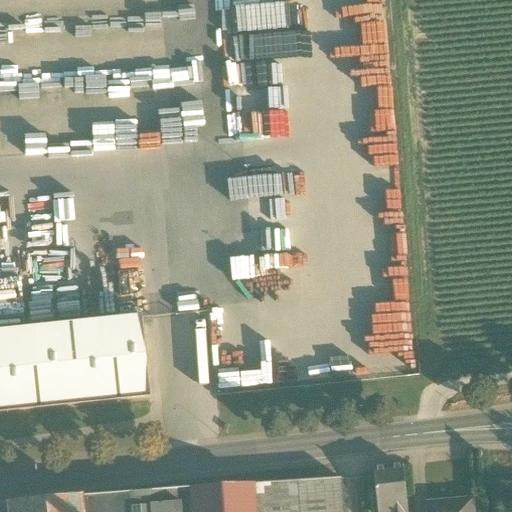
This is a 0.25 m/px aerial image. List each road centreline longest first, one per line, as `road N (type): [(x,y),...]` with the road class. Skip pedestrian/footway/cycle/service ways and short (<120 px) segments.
road 1 (residential): [(0,487),(511,425)]
road 2 (track): [(511,377),(445,387),(426,400),(416,434)]
